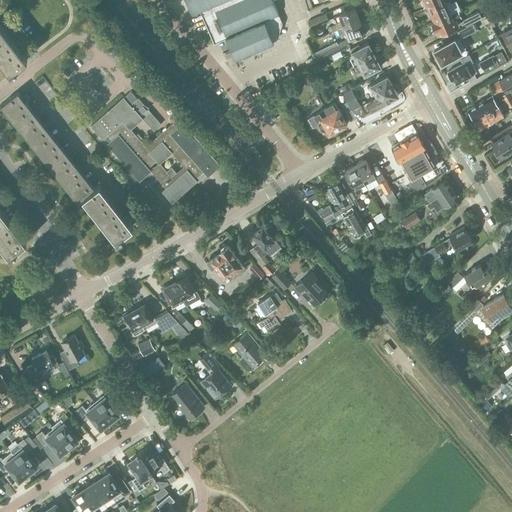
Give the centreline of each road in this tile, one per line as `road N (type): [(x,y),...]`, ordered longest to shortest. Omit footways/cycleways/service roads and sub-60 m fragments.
road 1 (residential): [(80,294),(299,173)]
road 2 (residential): [(299,173),(158,0)]
road 3 (residential): [(338,325),(181,451)]
road 4 (residential): [(156,414),(7,511)]
road 5 (residential): [(80,294),(0,152)]
road 6 (secondary): [(511,237),(430,106)]
road 7 (residential): [(299,173),(430,106)]
road 8 (residential): [(156,414),(80,294)]
